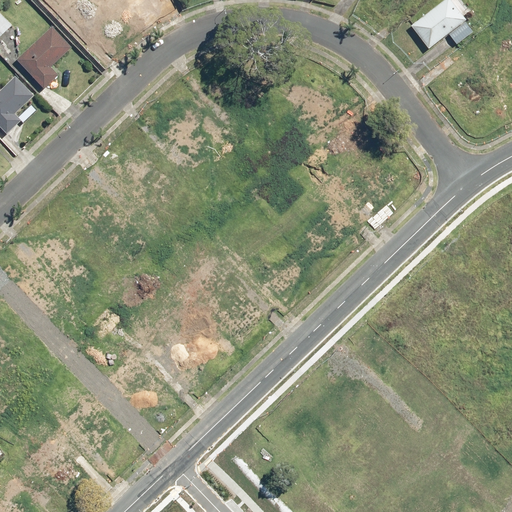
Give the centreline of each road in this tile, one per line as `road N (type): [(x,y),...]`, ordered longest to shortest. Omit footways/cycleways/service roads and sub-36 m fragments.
road 1 (residential): [(467,184),(380,70),(351,46),(287,24),(231,25),(161,55),(0,210)]
road 2 (residential): [(467,184),(178,461)]
road 3 (unknown): [(0,272),(178,461)]
